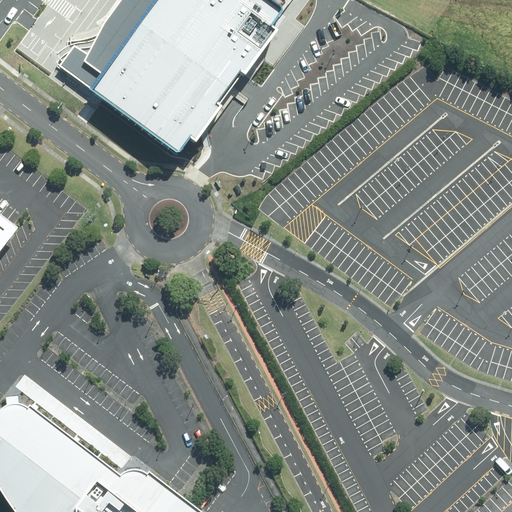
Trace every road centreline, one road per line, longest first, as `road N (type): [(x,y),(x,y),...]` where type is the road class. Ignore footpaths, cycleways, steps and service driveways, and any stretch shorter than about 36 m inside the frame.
road 1 (unclassified): [(146,195),(167,187),(189,194),(202,212),(195,243),(166,255),(146,246),(135,227),(139,204)]
road 2 (unclassified): [(146,195),(0,83)]
